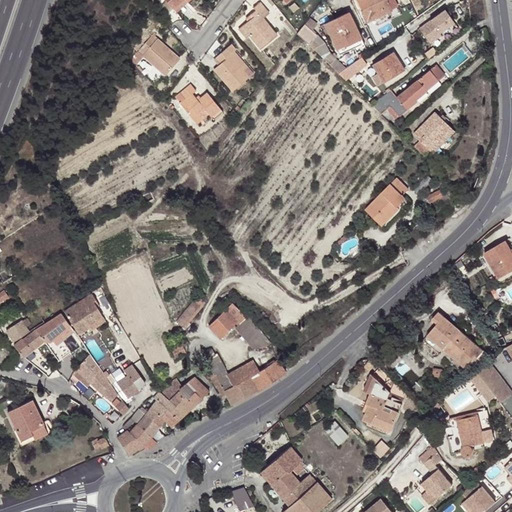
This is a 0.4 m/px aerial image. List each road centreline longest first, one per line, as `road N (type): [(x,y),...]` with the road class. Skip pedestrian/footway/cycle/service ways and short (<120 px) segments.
road 1 (secondary): [(227,423),(305,373),(445,254),(493,192)]
road 2 (unclassified): [(0,372),(81,399),(103,420),(125,468)]
road 3 (secondary): [(505,153),(509,84),(498,0)]
